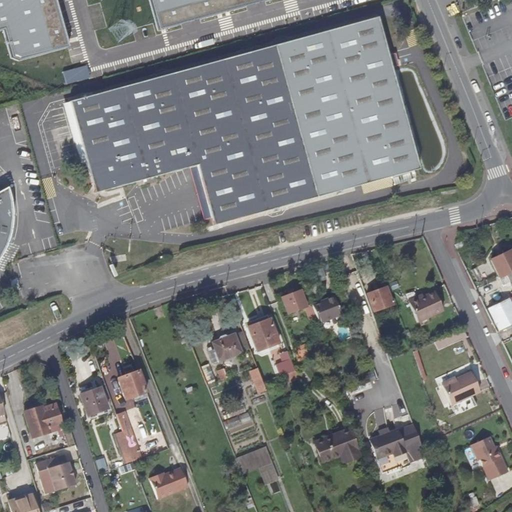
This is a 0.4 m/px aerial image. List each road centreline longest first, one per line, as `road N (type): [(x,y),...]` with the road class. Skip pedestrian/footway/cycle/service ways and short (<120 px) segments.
road 1 (tertiary): [(427,223),(141,296),(0,362)]
road 2 (tertiary): [(427,0),(499,192)]
road 3 (residential): [(511,407),(427,223)]
road 4 (unknown): [(340,243),(383,385),(381,424)]
